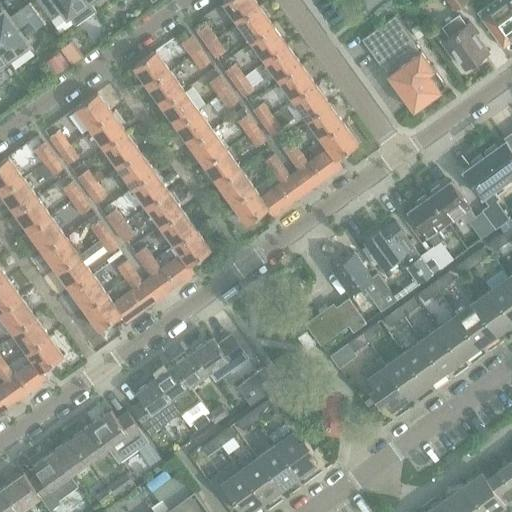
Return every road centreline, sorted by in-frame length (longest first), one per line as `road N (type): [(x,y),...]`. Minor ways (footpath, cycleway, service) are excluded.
road 1 (residential): [(0,441),(400,155)]
road 2 (residential): [(511,367),(311,511)]
road 3 (residential): [(188,0),(0,133)]
road 4 (residential): [(400,155),(288,0)]
road 5 (residential): [(400,155),(511,78)]
